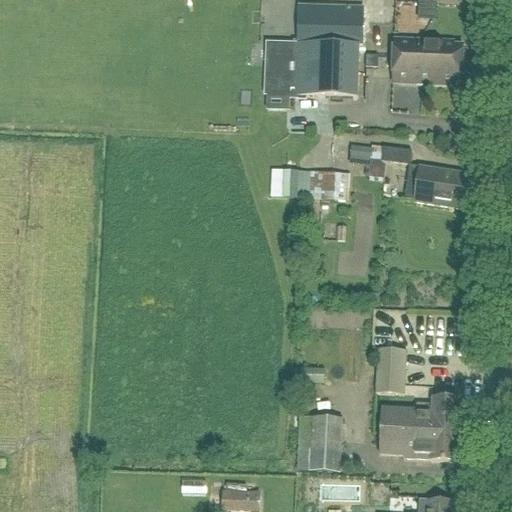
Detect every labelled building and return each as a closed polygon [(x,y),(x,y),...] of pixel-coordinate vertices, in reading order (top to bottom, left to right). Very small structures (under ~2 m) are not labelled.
[(299,8),(297,46),(266,45),(264,98),(358,101),(359,48),(364,49),(365,10),(299,8)] [(394,65),(463,67),(464,50),(454,50),(454,46),(395,43),(394,65)] [(463,67),(394,65),(393,86),(452,88),(453,84),(462,85),(463,67)] [(422,114),(423,91),(402,90),(401,113),(422,114)] [(412,154),(382,150),(372,149),(372,151),(351,149),(350,163),(381,165),(410,169),(412,154)] [(467,214),(473,179),(419,170),(413,206),(467,214)] [(309,204),(334,204),(349,205),(350,177),(335,176),(311,175),(309,204)] [(375,397),(405,399),(407,354),(376,352),(375,397)] [(324,372),(300,371),(300,386),(324,387),(324,372)] [(382,412),(381,437),(458,441),(460,403),(432,402),(431,414),(382,412)] [(299,420),(298,475),(333,475),(341,476),(342,421),(311,420),(299,420)] [(458,441),(381,437),(380,458),(415,459),(415,462),(432,463),(432,465),(457,466),(458,441)] [(259,511),(259,495),(221,494),(221,511),(259,511)]
